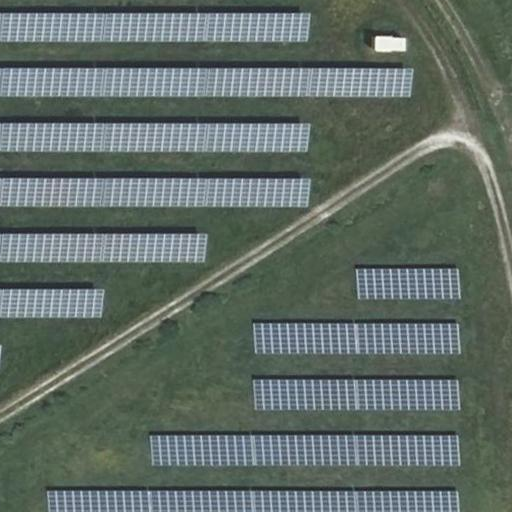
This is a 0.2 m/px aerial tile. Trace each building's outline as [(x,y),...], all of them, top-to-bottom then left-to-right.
[(289,11),(287,39),(303,40),(305,13),(289,11)] [(400,49),(400,33),(368,33),(368,49),(400,49)] [(409,68),(259,65),(258,92),(408,95),(409,68)] [(0,258),(202,261),(203,233),(88,232),(88,251),(5,251),(5,239),(0,238),(0,258)] [(460,329),(435,327),(433,351),(458,353),(460,329)] [(433,493),(432,511),(458,511),(459,493),(433,493)]
